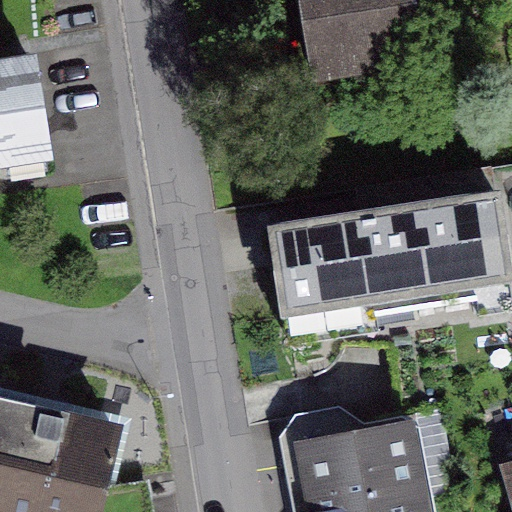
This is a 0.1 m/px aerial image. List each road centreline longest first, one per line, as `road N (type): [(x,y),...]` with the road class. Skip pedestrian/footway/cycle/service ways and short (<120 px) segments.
road 1 (residential): [(201,337),(150,0)]
road 2 (residential): [(201,337),(152,341),(0,311)]
road 3 (residential): [(223,511),(201,337)]
